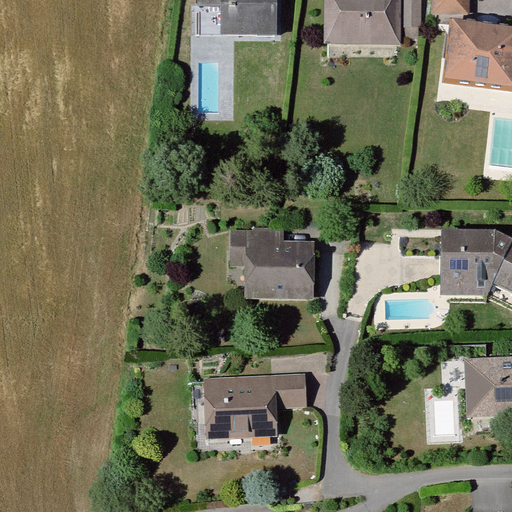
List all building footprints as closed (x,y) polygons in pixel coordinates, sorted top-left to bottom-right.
[(274,0),(218,0),(218,36),(274,37),(274,0)] [(400,0),(321,0),(321,50),(400,49),(400,0)] [(434,0),(434,12),(472,13),(472,0),(434,0)] [(511,38),(450,29),(441,88),(511,98),(511,38)] [(511,237),(494,229),(440,227),(438,297),(489,298),(511,309),(511,237)] [(316,234),(227,232),(226,296),(315,297),(316,234)] [(511,357),(465,359),(466,420),(511,419),(511,357)] [(304,375),(200,374),(200,441),(276,441),(276,409),(304,409),(304,375)]
